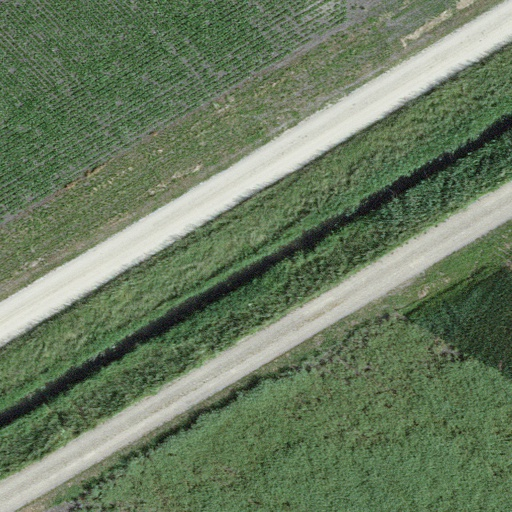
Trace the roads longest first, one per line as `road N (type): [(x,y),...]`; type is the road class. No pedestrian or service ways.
road 1 (track): [(511,2),(0,311)]
road 2 (track): [(0,511),(511,204)]
